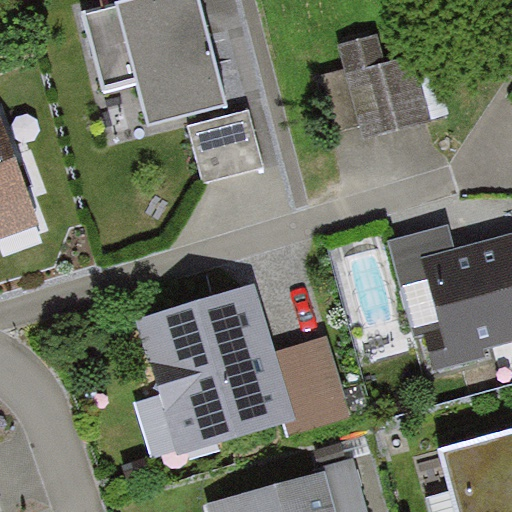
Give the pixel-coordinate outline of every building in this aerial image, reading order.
[(212,48),(199,0),(138,0),(116,6),(149,130),(228,109),(212,48)] [(359,126),(363,141),(431,122),(413,56),(386,64),(378,36),(337,47),(344,70),(359,126)] [(344,70),(316,77),(331,134),(359,126),(344,70)] [(250,111),(189,126),(204,183),(264,168),(250,111)] [(0,118),(0,241),(39,226),(0,118)] [(422,259),(455,250),(449,226),(390,242),(412,328),(439,321),(422,259)] [(455,250),(422,259),(439,321),(446,350),(431,354),(436,373),(486,360),(484,352),(511,344),(511,234),(476,244),(455,250)] [(255,286),(138,323),(180,458),(285,426),(297,422),(276,354),(255,286)] [(326,338),(276,354),(297,422),(285,426),(288,438),(352,418),(326,338)] [(511,511),(511,432),(439,452),(455,511),(511,511)] [(323,469),(325,473),(335,511),(367,511),(353,460),(323,469)] [(335,511),(325,473),(207,506),(208,511),(335,511)]
